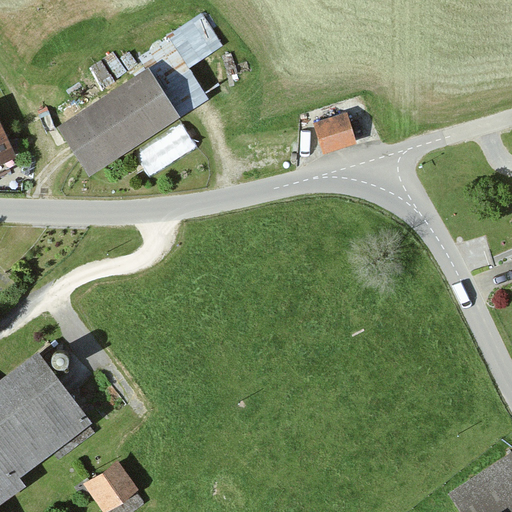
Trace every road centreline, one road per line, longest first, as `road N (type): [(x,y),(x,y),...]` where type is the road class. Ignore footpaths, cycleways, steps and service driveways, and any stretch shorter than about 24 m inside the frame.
road 1 (unclassified): [(0,210),(159,209),(385,162),(440,241),(511,388)]
road 2 (track): [(385,162),(511,118)]
